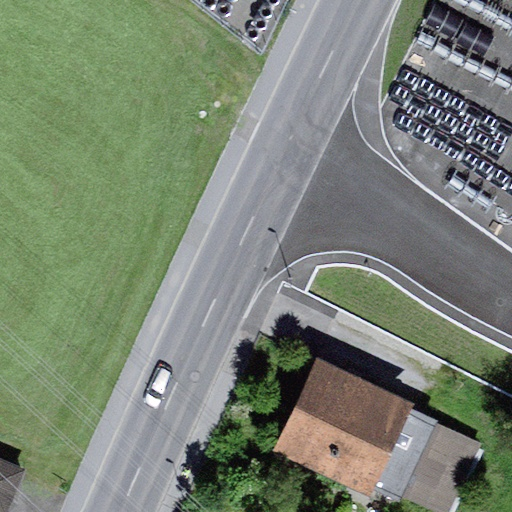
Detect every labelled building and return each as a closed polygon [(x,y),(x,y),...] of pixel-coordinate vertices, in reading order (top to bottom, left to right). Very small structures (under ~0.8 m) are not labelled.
[(511,0),(415,0),(409,13),(435,26),(362,170),(479,226),(511,152),(511,0)] [(511,152),(479,226),(511,240),(511,152)] [(414,391),(316,346),(273,438),(370,483),(374,476),(403,490),(438,418),(440,413),(410,399),(414,391)] [(482,439),(438,418),(403,490),(447,511),(482,439)] [(24,462),(0,451),(0,506),(4,508),(24,462)]
